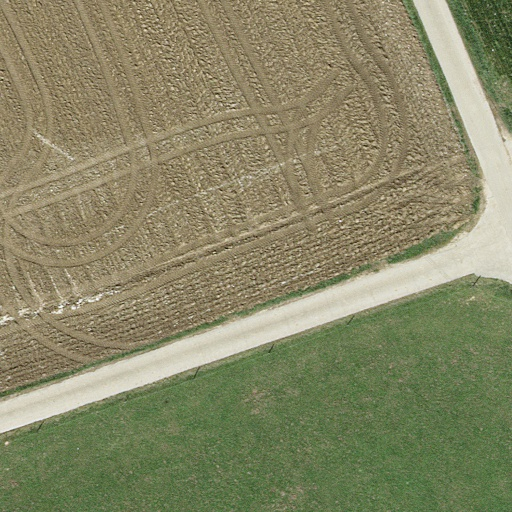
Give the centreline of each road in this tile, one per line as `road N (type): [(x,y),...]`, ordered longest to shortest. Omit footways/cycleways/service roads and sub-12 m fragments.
road 1 (track): [(0,416),(511,240)]
road 2 (track): [(511,230),(424,0)]
